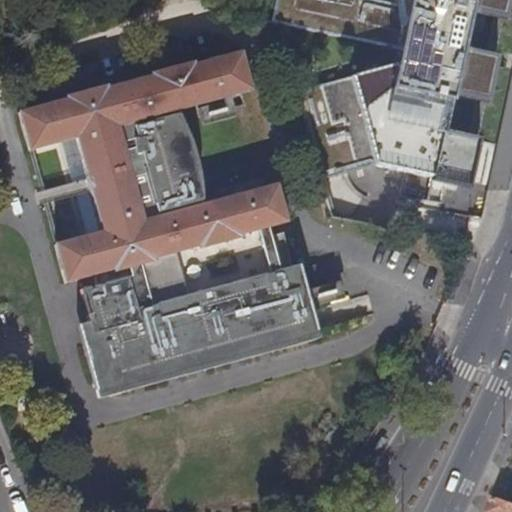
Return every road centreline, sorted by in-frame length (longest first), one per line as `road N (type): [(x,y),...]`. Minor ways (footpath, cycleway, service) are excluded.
road 1 (tertiary): [(474,349),(376,511)]
road 2 (tertiary): [(446,511),(511,369)]
road 3 (unknown): [(415,308),(389,273),(310,237)]
